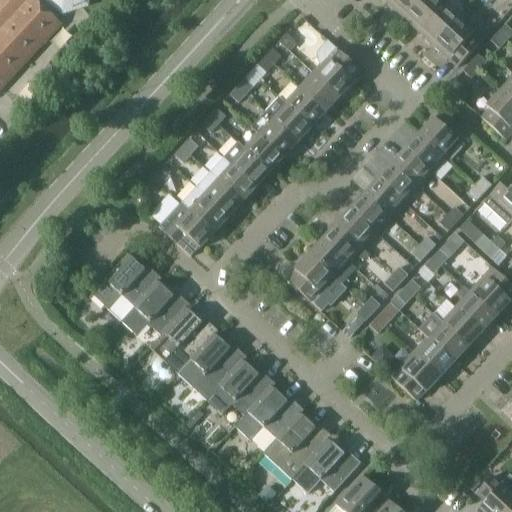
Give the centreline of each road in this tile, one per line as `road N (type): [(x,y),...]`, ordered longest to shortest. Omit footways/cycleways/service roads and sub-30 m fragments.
road 1 (residential): [(210,288),(291,198),(328,186),(400,109),(391,85),(331,32)]
road 2 (tertiary): [(0,266),(240,0)]
road 3 (tertiary): [(161,511),(0,360)]
road 4 (residential): [(210,288),(133,221),(89,268)]
road 5 (residential): [(405,463),(511,351)]
road 6 (residential): [(315,380),(210,288)]
road 7 (residential): [(405,463),(315,380)]
